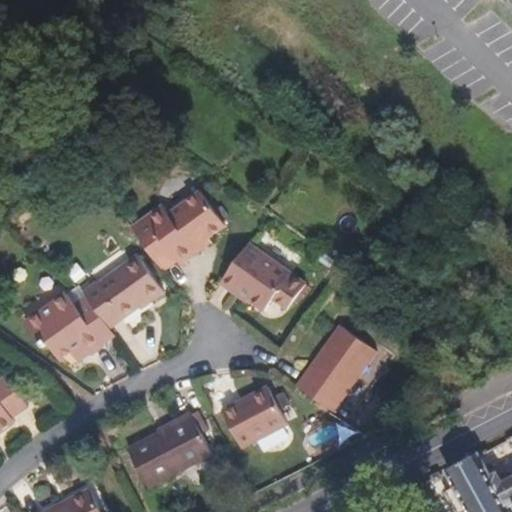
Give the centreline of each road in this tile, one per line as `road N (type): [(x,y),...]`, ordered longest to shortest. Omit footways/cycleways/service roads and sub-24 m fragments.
road 1 (residential): [(0,489),(57,436),(229,345)]
road 2 (tertiary): [(306,511),(511,403)]
